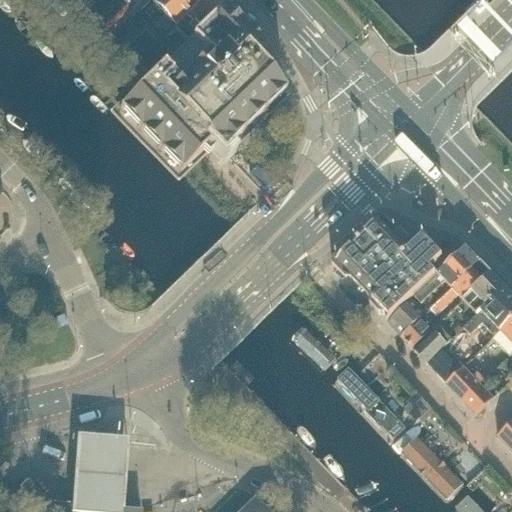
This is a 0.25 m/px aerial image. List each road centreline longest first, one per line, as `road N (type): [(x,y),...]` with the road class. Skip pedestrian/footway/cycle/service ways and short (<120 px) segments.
road 1 (tertiary): [(403,123),(345,153),(127,380)]
road 2 (tertiary): [(127,380),(188,344),(363,173),(403,123)]
road 3 (unclassified): [(326,511),(201,444),(127,380)]
road 4 (residential): [(474,438),(322,275)]
road 5 (residential): [(127,380),(53,219)]
road 6 (primary): [(403,123),(282,0)]
road 7 (primary): [(511,235),(403,123)]
road 8 (tertiary): [(403,123),(511,24)]
road 9 (tertiary): [(0,417),(127,380)]
road 10 (residential): [(144,86),(56,0)]
